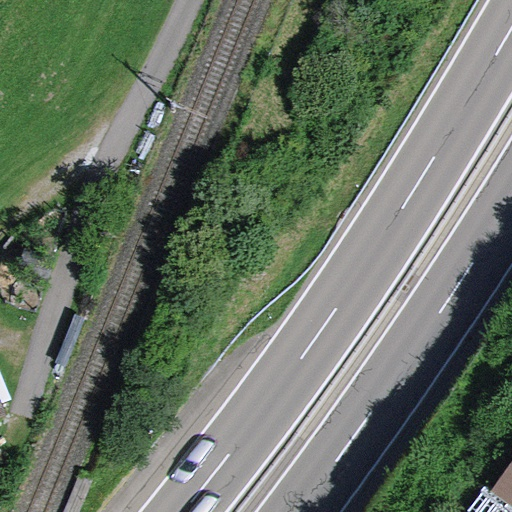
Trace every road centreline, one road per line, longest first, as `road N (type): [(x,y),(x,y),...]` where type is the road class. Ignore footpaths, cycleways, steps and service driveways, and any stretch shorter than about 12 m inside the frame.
road 1 (motorway): [(511,26),(299,359),(182,511)]
road 2 (track): [(25,400),(92,186),(188,0)]
road 3 (motorway): [(297,511),(511,199)]
